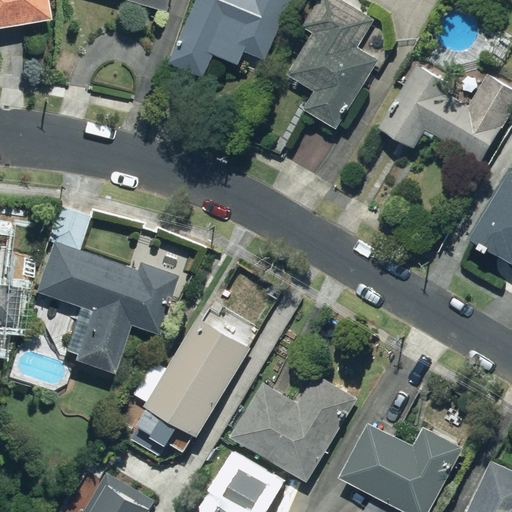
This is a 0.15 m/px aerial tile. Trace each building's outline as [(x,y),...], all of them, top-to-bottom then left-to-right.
[(0,0),(0,22),(59,12),(56,0),(0,0)] [(276,56),(297,0),(204,0),(182,59),(218,72),(225,53),(251,62),(256,48),(276,56)] [(383,13),(360,0),(316,0),(307,17),(324,27),(301,68),(326,83),(314,103),(348,122),(385,55),(366,44),(383,13)] [(459,74),(425,57),(390,122),(425,140),(433,125),(490,155),(511,114),(511,74),(498,101),(482,93),(477,101),(452,88),(459,74)] [(468,237),(511,261),(511,173),(507,171),(468,237)] [(143,266),(60,236),(43,286),(100,306),(84,350),(124,364),(139,322),(164,331),(184,273),(146,260),(143,266)] [(0,354),(3,355),(6,315),(23,316),(26,281),(0,279),(0,354)] [(260,338),(208,310),(160,400),(212,428),(260,338)] [(319,474),(363,396),(324,374),(313,393),(276,372),(243,432),(319,474)] [(379,418),(353,472),(435,511),(440,511),(474,443),(432,423),(424,439),(379,418)] [(271,511),(266,510),(282,480),(241,458),(219,500),(224,502),(218,511),(271,511)] [(511,511),(511,471),(492,462),(469,511),(511,511)] [(103,476),(83,511),(153,511),(157,505),(103,476)] [(360,511),(393,511),(369,498),(360,511)]
